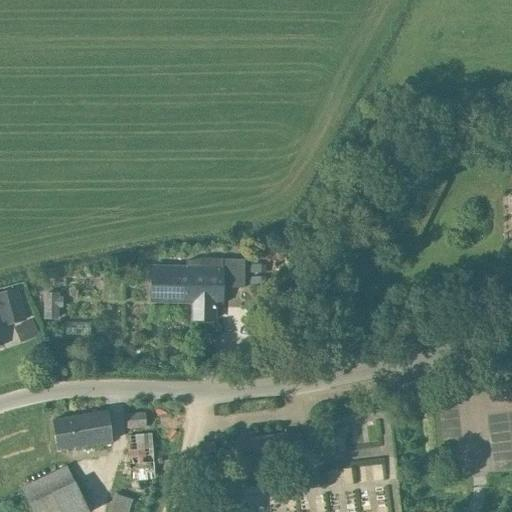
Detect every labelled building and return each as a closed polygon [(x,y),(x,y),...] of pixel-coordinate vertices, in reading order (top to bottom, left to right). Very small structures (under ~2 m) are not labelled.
[(186,262),(186,266),(152,266),(151,302),(192,303),(192,319),(214,320),(215,304),(222,304),(222,288),(244,288),(244,259),(202,259),(186,262)] [(26,321),(17,287),(0,292),(0,316),(3,327),(26,321)] [(43,319),(58,320),(58,308),(62,308),(62,297),(58,297),(58,293),(43,293),(43,319)] [(32,319),(14,328),(21,343),(39,335),(32,319)] [(56,450),(111,441),(106,411),(52,420),(56,450)] [(126,429),(145,428),(144,413),(125,414),(126,429)] [(256,471),(255,462),(290,458),(289,456),(303,454),(300,434),(287,435),(286,433),(250,438),(250,440),(234,442),(236,465),(235,465),(236,473),(256,471)] [(155,479),(154,464),(152,434),(127,436),(129,466),(131,481),(155,479)] [(203,443),(204,453),(216,452),(215,442),(203,443)] [(32,511),(89,511),(67,465),(56,471),(21,488),(32,511)] [(128,511),(132,499),(113,493),(107,511),(128,511)]
